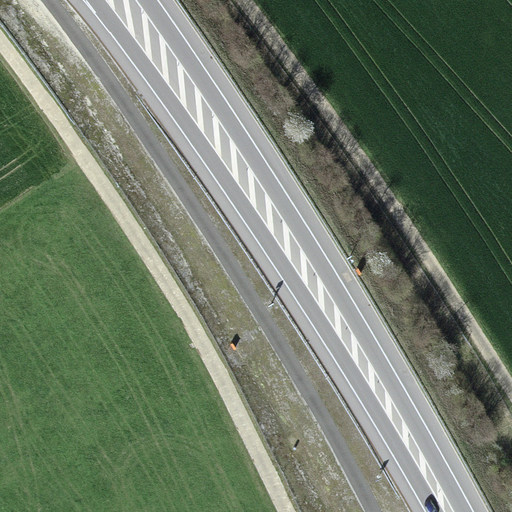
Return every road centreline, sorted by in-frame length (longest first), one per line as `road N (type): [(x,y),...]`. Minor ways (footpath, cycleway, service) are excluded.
road 1 (trunk): [(90,0),(257,229),(432,511)]
road 2 (trunk): [(464,511),(341,296),(147,0)]
road 3 (track): [(0,43),(140,243),(287,511)]
road 4 (track): [(511,387),(238,0)]
